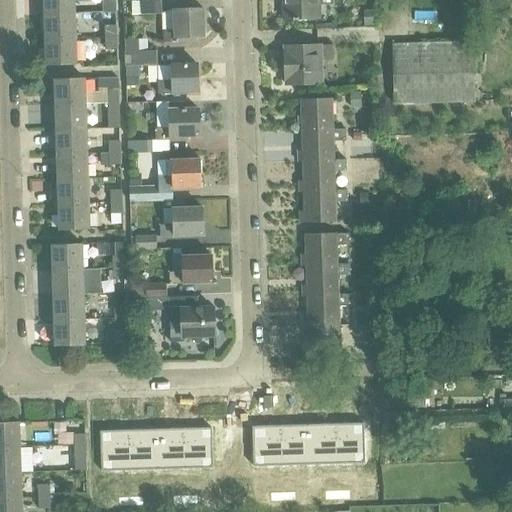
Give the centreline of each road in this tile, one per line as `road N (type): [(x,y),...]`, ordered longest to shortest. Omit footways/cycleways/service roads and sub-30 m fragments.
road 1 (residential): [(12,382),(248,378),(238,0)]
road 2 (residential): [(12,382),(0,0)]
